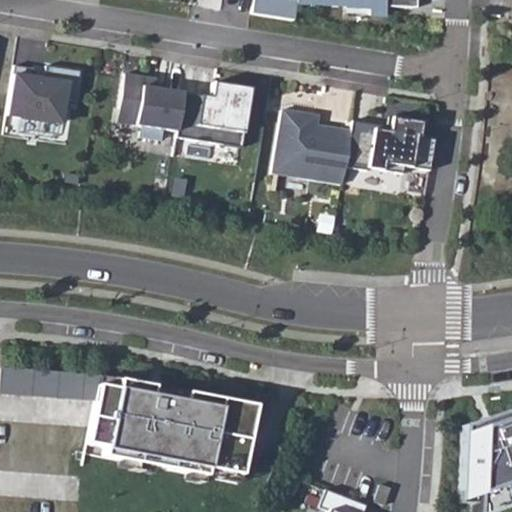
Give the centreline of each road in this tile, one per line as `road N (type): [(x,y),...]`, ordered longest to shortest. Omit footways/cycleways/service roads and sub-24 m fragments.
road 1 (residential): [(457,75),(0,6)]
road 2 (residential): [(429,319),(318,310),(0,258)]
road 3 (residential): [(0,311),(310,365),(422,367)]
road 4 (residential): [(457,75),(429,319)]
road 5 (residential): [(404,511),(422,367)]
